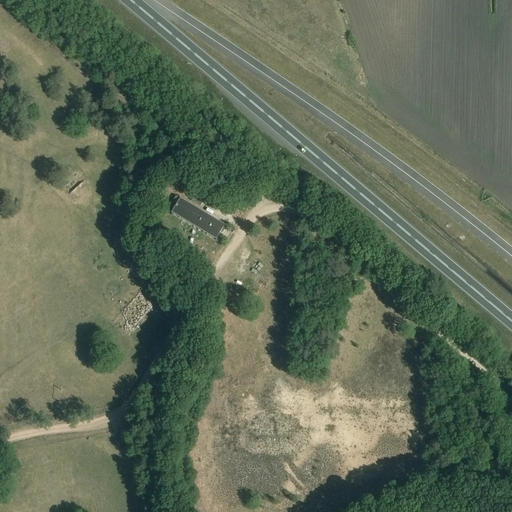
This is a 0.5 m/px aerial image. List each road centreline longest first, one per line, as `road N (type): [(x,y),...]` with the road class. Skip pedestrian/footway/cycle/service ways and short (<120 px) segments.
road 1 (track): [(511,422),(496,385),(310,216),(286,208),(257,213),(243,225),(113,421)]
road 2 (trunk): [(511,321),(129,0)]
